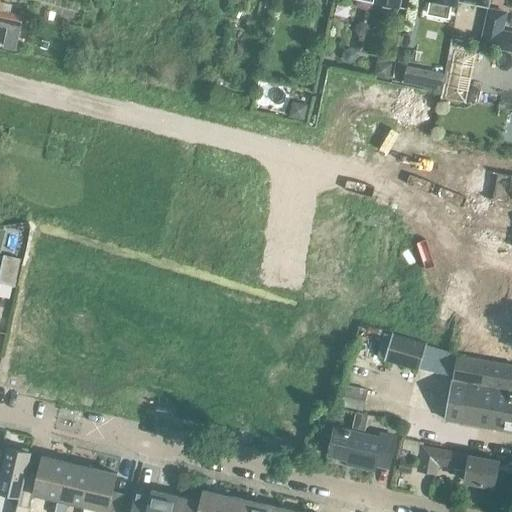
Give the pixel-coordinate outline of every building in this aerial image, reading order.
[(374,0),(374,3),(397,9),(398,0),(374,0)] [(511,32),(502,30),(506,12),(489,8),(480,45),(511,52),(511,48),(511,32)] [(0,20),(22,25),(24,16),(0,10),(0,20)] [(374,76),(389,79),(391,65),(382,63),(376,67),(374,76)] [(308,105),(293,102),(290,117),(304,121),(308,105)] [(511,175),(483,170),(470,237),(511,245),(511,175)] [(4,256),(0,273),(0,283),(15,286),(20,259),(4,256)] [(455,310),(453,325),(451,325),(447,349),(511,360),(511,275),(454,265),(447,308),(455,310)] [(42,362),(41,365),(57,369),(58,365),(63,367),(67,351),(71,335),(86,338),(86,336),(92,309),(76,305),(73,318),(47,312),(44,326),(41,325),(36,344),(40,345),(36,360),(42,362)] [(123,381),(133,336),(109,331),(113,313),(97,310),(90,339),(105,343),(98,375),(103,376),(102,379),(118,383),(119,380),(123,381)] [(133,336),(123,381),(127,382),(127,385),(142,389),(143,385),(149,387),(156,355),(171,358),(178,328),(161,325),(157,342),(133,336)] [(208,400),(219,356),(195,350),(199,333),(182,329),(176,359),(190,362),(183,394),(188,396),(188,399),(203,403),(204,399),(208,400)] [(418,370),(419,368),(426,343),(393,333),(385,360),(418,370)] [(219,356),(208,400),(213,401),(212,405),(228,409),(229,405),(234,406),(241,374),(256,378),(263,348),(247,344),(243,361),(219,356)] [(276,382),(272,399),(268,414),(274,416),(273,419),(289,423),(290,419),(296,421),(299,405),(303,406),(307,387),(304,386),(307,372),(281,366),(284,353),(268,349),(261,379),(276,382)] [(511,365),(456,355),(453,375),(452,380),(468,383),(511,390),(511,389),(511,365)] [(511,390),(468,383),(461,423),(511,432),(511,390)] [(408,426),(406,438),(421,441),(424,429),(408,426)] [(356,466),(374,470),(375,464),(388,467),(395,437),(380,434),(380,438),(334,427),(328,455),(357,462),(356,466)] [(498,461),(422,446),(423,444),(404,441),(402,451),(421,455),(418,470),(436,473),(437,463),(466,469),(464,481),(494,487),(498,461)] [(18,504),(24,477),(30,453),(28,452),(29,449),(18,446),(17,449),(8,447),(0,481),(0,490),(20,495),(15,511),(28,511),(30,507),(18,504)] [(36,480),(24,477),(18,504),(30,507),(34,493),(58,499),(67,462),(42,455),(36,480)] [(401,460),(398,471),(411,474),(413,462),(401,460)] [(92,467),(67,462),(58,499),(54,511),(66,511),(69,501),(83,505),(92,467)] [(117,474),(92,467),(83,505),(108,511),(107,511),(120,511),(123,501),(111,498),(117,474)] [(173,511),(178,496),(153,490),(152,494),(136,490),(131,511),(173,511)] [(224,511),(228,495),(204,490),(201,501),(202,501),(199,511),(224,511)] [(250,511),(253,501),(228,495),(224,511),(250,511)] [(199,511),(202,501),(201,501),(178,496),(173,511),(199,511)] [(275,511),(277,507),(253,501),(250,511),(275,511)]
